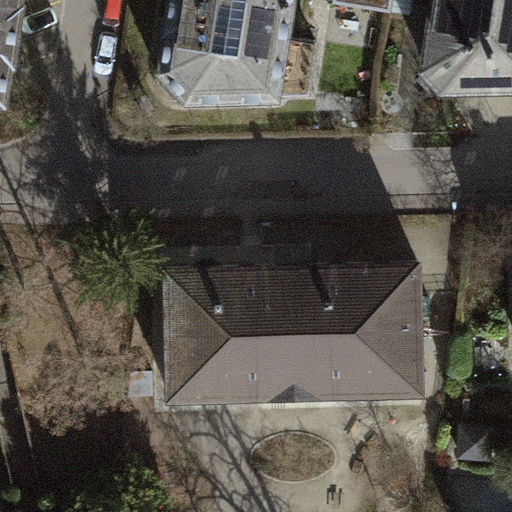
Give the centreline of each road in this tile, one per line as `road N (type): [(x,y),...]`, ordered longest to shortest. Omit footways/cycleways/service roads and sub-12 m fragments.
road 1 (residential): [(511,175),(58,177)]
road 2 (residential): [(80,0),(58,177)]
